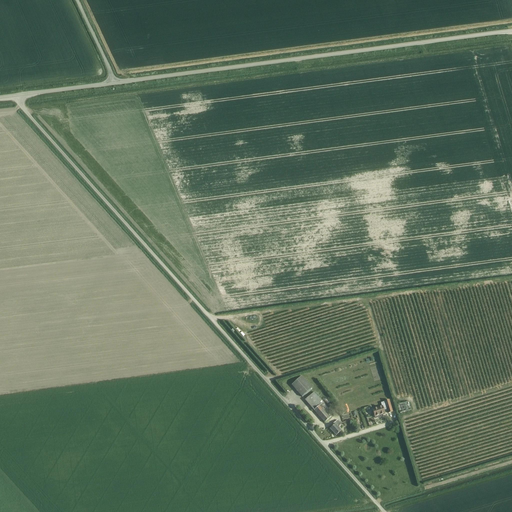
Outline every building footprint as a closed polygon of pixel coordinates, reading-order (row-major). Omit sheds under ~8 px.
[(302,376),(292,385),(302,397),(312,388),(302,376)] [(314,392),(305,400),(324,422),(333,414),(314,392)] [(384,414),(383,410),(386,409),(388,413),(392,411),(388,400),(384,401),(380,403),(381,406),(372,409),(374,417),(375,418),(380,417),(381,416),(380,415),(384,414)] [(397,404),(399,413),(411,409),(408,401),(397,404)] [(338,424),(339,426),(341,424),(337,419),(334,423),(335,424),(330,428),(336,434),(341,430),(337,425),(338,424)]
